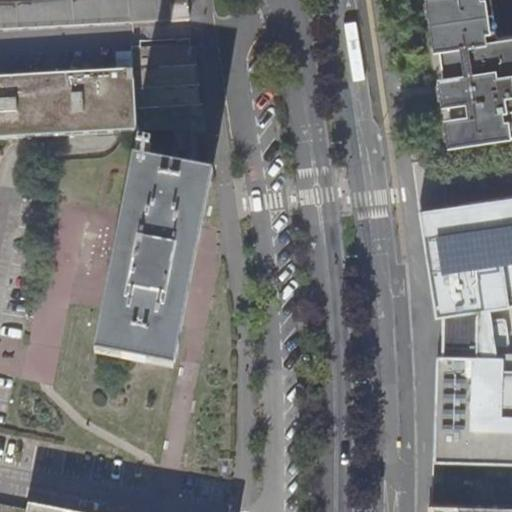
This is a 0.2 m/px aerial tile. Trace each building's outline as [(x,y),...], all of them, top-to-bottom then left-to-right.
[(188,0),(86,0),(0,4),(0,30),(9,30),(191,19),(188,0)] [(431,0),(449,116),(511,107),(511,106),(511,33),(494,37),(488,0),(431,0)] [(133,51),(134,70),(118,71),(0,78),(0,139),(7,139),(137,132),(136,129),(147,129),(147,127),(207,123),(195,43),(133,47),(133,51)] [(118,52),(118,71),(134,70),(133,51),(118,52)] [(453,141),(511,132),(511,115),(511,107),(449,116),(453,141)] [(197,131),(208,131),(207,123),(147,127),(147,129),(175,130),(176,166),(197,170),(197,131)] [(153,141),(138,138),(136,149),(151,151),(153,141)] [(197,170),(176,166),(134,157),(95,354),(176,370),(215,174),(197,170)] [(511,195),(444,205),(418,209),(435,316),(442,315),(441,354),(437,354),(435,461),(444,461),(471,461),(511,462),(511,356),(511,357),(496,356),(495,346),(505,345),(506,345),(507,344),(508,343),(508,342),(508,341),(505,322),(505,321),(505,320),(505,319),(504,319),(503,318),(502,318),(501,318),(491,319),(489,308),(503,306),(511,304),(511,195)] [(0,374),(53,385),(71,296),(38,290),(25,350),(0,344),(0,374)] [(43,511),(26,508),(0,503),(0,511),(43,511)] [(511,511),(511,505),(436,503),(433,503),(432,511),(511,511)]
